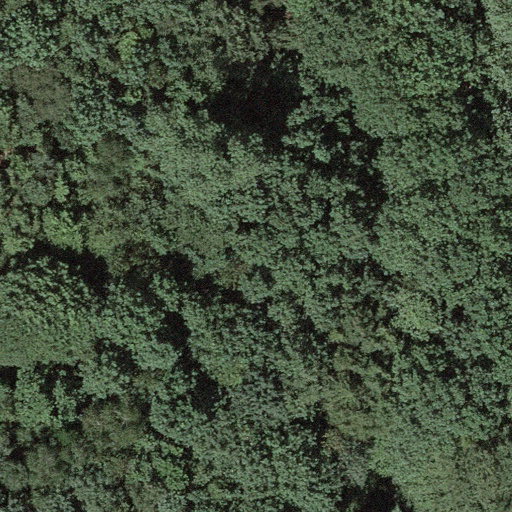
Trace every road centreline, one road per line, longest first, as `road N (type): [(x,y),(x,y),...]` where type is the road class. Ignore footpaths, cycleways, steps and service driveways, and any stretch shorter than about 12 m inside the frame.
road 1 (motorway): [(0,405),(511,340)]
road 2 (motorway): [(511,45),(0,106)]
